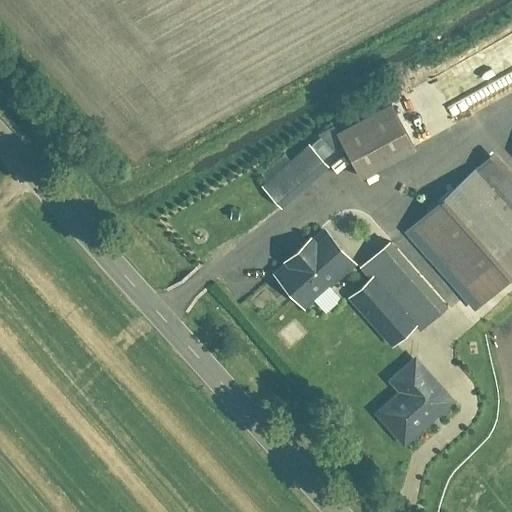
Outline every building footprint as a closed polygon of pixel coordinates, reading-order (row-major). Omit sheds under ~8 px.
[(347,138),(366,175),(419,147),(399,110),(347,138)] [(268,187),(284,204),(329,163),(313,146),(268,187)] [(511,179),(495,160),(420,229),(487,301),(511,277),(511,179)] [(314,321),(344,295),(392,349),(447,300),(365,210),(282,285),(314,321)] [(405,439),(451,399),(417,360),(395,378),(406,390),(381,412),(405,439)]
